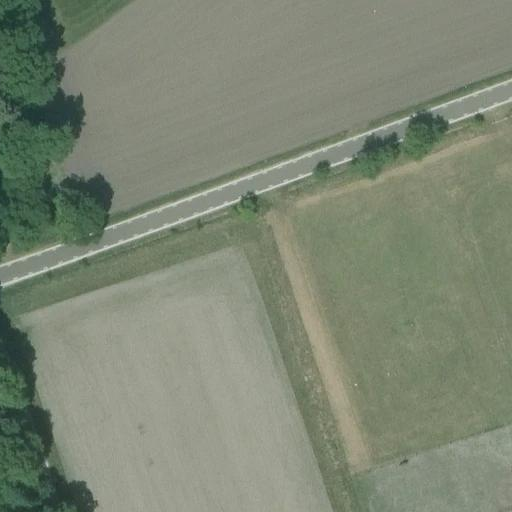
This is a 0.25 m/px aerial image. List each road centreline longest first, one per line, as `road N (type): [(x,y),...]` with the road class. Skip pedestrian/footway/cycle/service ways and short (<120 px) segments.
road 1 (unclassified): [(0,277),(511,91)]
road 2 (track): [(0,337),(56,511)]
